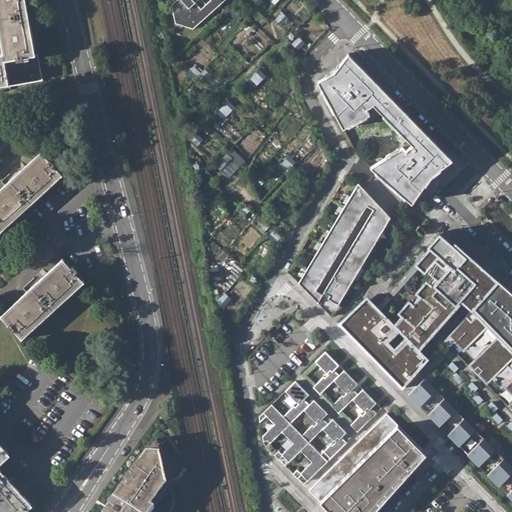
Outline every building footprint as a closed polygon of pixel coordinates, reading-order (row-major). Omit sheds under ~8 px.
[(0,84),(6,84),(7,86),(41,80),(37,54),(34,55),(24,0),(0,0),(0,44),(1,53),(0,52),(0,84)] [(224,0),(176,0),(171,4),(175,23),(193,29),(224,0)] [(359,64),(348,53),(334,72),(318,81),(343,128),(367,115),(364,109),(371,105),(410,145),(405,151),(403,149),(371,167),(412,203),(430,176),(452,159),(440,147),(380,85),(359,64)] [(276,138),(266,128),(248,147),(259,157),(269,146),(271,148),(273,145),(271,143),(276,138)] [(0,230),(60,174),(52,166),(53,165),(48,159),(47,160),(39,151),(0,188),(0,230)] [(350,166),(356,173),(367,163),(361,156),(350,166)] [(214,166),(241,191),(249,181),(230,165),(228,166),(220,160),(214,166)] [(332,316),(338,305),(342,306),(394,219),(377,203),(359,183),(299,283),(312,296),(318,302),(332,316)] [(235,206),(246,215),(250,209),(240,200),(235,206)] [(211,214),(216,220),(226,211),(221,206),(211,214)] [(283,222),(287,225),(291,220),(287,217),(283,222)] [(416,230),(422,235),(426,231),(420,225),(416,230)] [(498,279),(443,230),(441,233),(429,247),(425,251),(420,257),(441,276),(438,279),(436,276),(435,277),(394,324),(381,310),(377,306),(371,300),(369,303),(367,305),(362,300),(339,323),(403,388),(429,358),(420,350),(463,301),(472,309),(498,279)] [(440,231),(428,245),(429,247),(441,233),(440,231)] [(417,260),(389,292),(393,296),(421,264),(435,277),(436,276),(438,279),(441,276),(420,257),(425,251),(424,249),(415,259),(417,260)] [(207,252),(209,258),(219,256),(218,250),(207,252)] [(13,329),(21,338),(82,280),(74,272),(75,271),(70,266),(69,267),(61,258),(0,315),(8,323),(7,325),(12,330),(13,329)] [(472,309),(444,341),(450,346),(454,342),(463,334),(472,343),(488,327),(497,337),(468,365),(480,377),(488,369),(496,376),(511,359),(511,379),(511,381),(511,382),(511,402),(508,406),(511,410),(511,291),(498,279),(472,309)] [(217,297),(225,307),(231,303),(223,293),(217,297)] [(391,299),(387,295),(377,306),(381,310),(391,299)] [(367,296),(362,300),(367,305),(369,303),(371,300),(367,296)] [(472,343),(463,334),(454,342),(463,351),(472,343)] [(334,380),(339,375),(332,368),(337,363),(326,351),(315,361),(328,374),(325,378),(324,376),(313,387),(320,394),(334,380)] [(488,369),(480,377),(487,384),(496,376),(488,369)] [(353,399),(358,394),(351,387),(356,382),(354,379),(344,370),(339,375),(334,380),(347,393),(344,396),(343,395),(332,406),(339,413),(353,399)] [(511,481),(511,466),(425,378),(408,394),(503,490),(511,481)] [(296,381),(285,391),(298,404),(295,407),(294,406),(283,416),(290,423),(304,409),(309,404),(302,397),(307,392),(296,381)] [(357,432),(377,413),(369,406),(374,401),(373,399),(363,389),(358,394),(353,399),(366,412),(362,415),(361,414),(350,425),(357,432)] [(309,404),(304,409),(317,422),(314,426),(313,424),(302,435),(309,442),(323,428),(328,423),(321,416),(326,411),(314,399),(309,404)] [(259,417),(260,422),(266,416),(274,424),(263,436),(264,441),(268,440),(271,443),(282,432),(290,423),(283,416),(272,404),(259,417)] [(309,490),(330,511),(365,511),(370,509),(405,470),(423,450),(387,413),(309,490)] [(328,423),(323,428),(336,442),(333,445),(331,443),(321,454),(328,461),(347,442),(339,435),(345,430),(333,418),(328,423)] [(301,450),(309,442),(302,435),(290,423),(282,432),(293,443),(282,454),(279,450),(274,454),(279,459),(283,455),(289,462),(301,450)] [(157,440),(147,454),(160,454),(157,440)] [(308,481),(328,461),(321,454),(309,442),(301,450),(312,462),(301,473),(297,469),(293,474),(295,475),(298,478),(302,474),(308,481)] [(0,509),(2,511),(24,511),(31,505),(0,470),(0,461),(8,454),(0,445),(0,509)] [(113,500),(107,511),(152,511),(155,508),(152,506),(167,485),(160,454),(147,454),(113,500)] [(511,495),(511,481),(503,490),(510,497),(511,495)]
